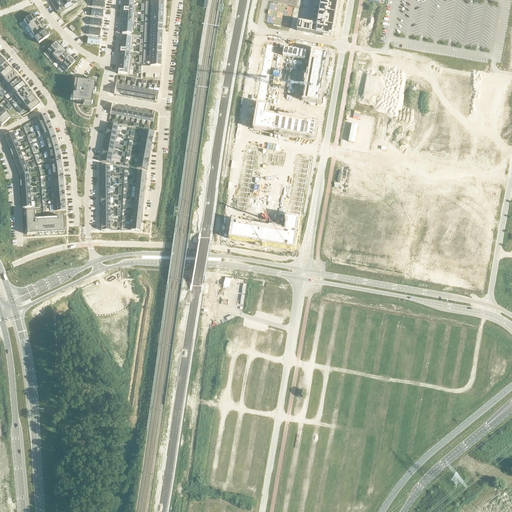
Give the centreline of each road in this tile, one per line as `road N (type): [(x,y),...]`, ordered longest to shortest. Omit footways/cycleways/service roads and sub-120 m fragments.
road 1 (residential): [(343,45),(258,29),(224,236)]
road 2 (tertiary): [(299,270),(221,256),(138,253),(96,262)]
road 3 (secondary): [(39,511),(31,398),(14,312)]
road 4 (tertiary): [(100,271),(141,262),(220,264),(297,278)]
road 5 (secondary): [(0,316),(22,511)]
road 6 (unclassified): [(343,45),(310,235)]
road 7 (secondary): [(511,385),(424,457),(381,511)]
road 8 (tertiary): [(487,303),(308,271)]
road 9 (tertiary): [(306,280),(484,311)]
road 10 (residential): [(490,292),(332,265)]
road 11 (unclassified): [(511,170),(490,292)]
